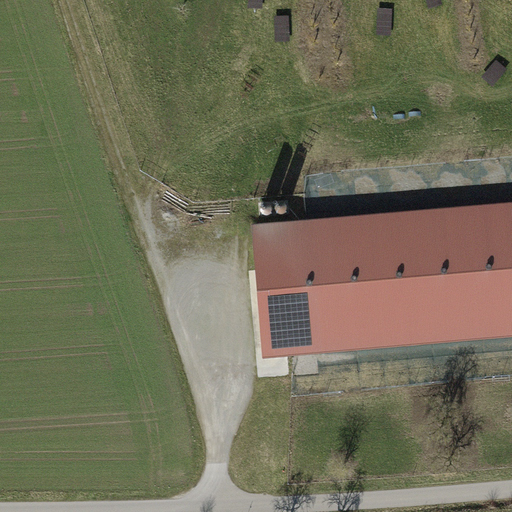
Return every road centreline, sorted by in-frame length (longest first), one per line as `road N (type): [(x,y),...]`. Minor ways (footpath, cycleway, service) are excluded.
road 1 (track): [(230,504),(68,0)]
road 2 (unclassified): [(511,488),(409,498),(0,506)]
